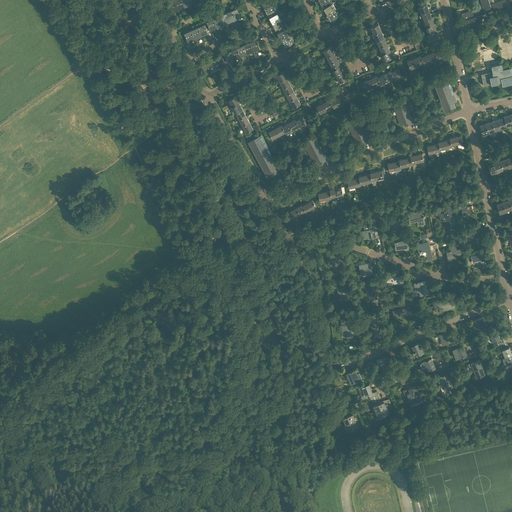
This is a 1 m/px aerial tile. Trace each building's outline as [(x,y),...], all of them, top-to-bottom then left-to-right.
[(177,10),(184,7),(181,0),(175,0),(174,1),(177,10)] [(323,8),(327,14),(334,10),(336,9),(333,4),(336,2),(334,0),(325,5),(326,7),(323,8)] [(484,12),(485,13),(511,4),(511,0),(480,0),(483,9),(481,10),(482,13),(484,12)] [(170,12),(177,10),(174,1),(167,4),(170,12)] [(273,3),(264,7),(267,14),(270,12),(271,14),(277,11),(279,10),(281,9),(280,6),(276,8),(273,3)] [(418,6),(421,13),(429,10),(426,3),(418,6)] [(232,10),(235,19),(242,16),(238,8),(232,10)] [(480,14),(482,13),(481,10),(479,10),(478,8),(461,14),(466,28),(482,22),(480,14)] [(229,22),(235,19),(232,10),(225,13),(229,22)] [(279,10),(277,11),(271,14),(272,16),(269,17),(272,23),(280,19),(278,16),(282,15),(279,10)] [(338,16),(334,10),(327,14),(330,20),(333,19),(334,21),(340,17),(339,15),(338,16)] [(431,17),(429,10),(421,13),(423,20),(431,17)] [(223,24),(229,22),(225,13),(219,16),(223,24)] [(216,27),(223,24),(219,16),(212,19),(216,27)] [(431,17),(423,20),(426,26),(434,24),(432,19),(433,18),(433,17),(431,17)] [(210,30),(216,27),(212,19),(206,21),(207,23),(210,30)] [(278,28),(279,29),(285,26),(284,25),(283,25),(280,19),(272,23),(275,29),(278,28)] [(210,30),(207,23),(205,25),(204,24),(197,27),(201,36),(208,33),(207,31),(210,30)] [(426,26),(429,33),(436,30),(435,26),(436,25),(435,23),(434,24),(426,26)] [(373,33),(381,30),(378,24),(370,27),(373,33)] [(286,28),(285,26),(279,29),(280,32),(277,33),(280,39),(288,35),(285,29),(286,28)] [(194,39),(201,36),(197,27),(191,30),(194,39)] [(188,42),(194,39),(191,30),(184,33),(188,42)] [(384,37),(381,30),(373,33),(376,40),(384,37)] [(436,31),(436,30),(429,33),(431,40),(439,38),(437,33),(438,32),(438,30),(436,31)] [(285,47),(287,46),(294,42),(293,40),(295,39),(292,33),(288,35),(280,39),(283,45),(284,45),(285,47)] [(376,40),(379,47),(387,43),(385,39),(386,38),(385,37),(384,37),(376,40)] [(259,38),(249,42),(253,51),(255,50),(256,52),(260,50),(258,44),(261,43),(259,38)] [(247,54),(253,51),(249,42),(243,45),(247,54)] [(387,44),(387,43),(379,47),(382,53),(390,50),(388,46),(389,45),(388,43),(387,44)] [(240,56),(247,54),(243,45),(237,48),(240,56)] [(326,56),(334,52),(331,46),(323,50),(326,56)] [(234,59),(240,56),(237,48),(230,50),(234,59)] [(435,51),(438,60),(439,60),(439,62),(446,59),(444,54),(445,54),(443,48),(435,51)] [(227,62),(234,59),(230,50),(224,53),(225,56),(227,62)] [(390,50),(382,53),(385,60),(393,57),(391,52),(392,52),(391,50),(390,51),(390,50)] [(438,60),(435,51),(434,51),(430,53),(429,52),(427,53),(431,62),(437,59),(438,60)] [(337,59),(334,52),(326,56),(330,63),(337,59)] [(424,64),(431,62),(427,53),(428,54),(423,56),(422,54),(421,55),(424,64)] [(424,65),(424,64),(421,55),(416,58),(415,56),(413,57),(417,66),(424,63),(424,65)] [(222,56),(215,59),(219,68),(226,65),(225,63),(227,62),(225,56),(222,57),(222,56)] [(411,58),(412,59),(407,61),(410,69),(417,66),(413,57),(411,58)] [(212,71),(219,68),(215,59),(208,62),(212,71)] [(330,63),(333,69),(340,66),(338,61),(339,61),(338,59),(337,59),(330,63)] [(205,74),(212,71),(208,62),(201,65),(205,74)] [(511,66),(503,69),(501,64),(491,66),(492,72),(481,74),(483,85),(491,84),(491,85),(491,84),(498,83),(499,83),(499,82),(501,81),(502,85),(511,83),(511,66)] [(340,66),(333,69),(336,76),(343,72),(341,68),(342,67),(342,65),(340,66)] [(401,76),(400,74),(398,69),(393,71),(392,70),(391,70),(395,79),(401,76)] [(394,80),(395,79),(391,70),(390,70),(391,71),(386,73),(385,72),(384,72),(384,74),(387,81),(394,78),(394,80)] [(279,81),(288,77),(287,75),(286,76),(283,71),(276,75),(279,81)] [(343,72),(336,76),(339,83),(347,79),(344,74),(346,74),(345,72),(343,73),(343,72)] [(377,75),(381,84),(387,81),(384,74),(379,76),(378,75),(377,75)] [(381,84),(377,75),(372,78),(371,77),(370,77),(374,86),(380,83),(381,84)] [(288,77),(279,81),(283,88),(291,83),(290,82),(289,82),(287,78),(288,77)] [(367,89),(374,86),(370,77),(368,78),(368,80),(363,82),(367,89)] [(447,82),(435,86),(444,109),(454,105),(453,101),(456,100),(454,95),(452,95),(447,82)] [(283,88),(283,89),(286,95),(293,91),(291,86),(292,85),(291,83),(283,88)] [(293,91),(286,95),(290,101),(297,97),(294,93),(296,92),(295,90),(293,91)] [(343,94),(347,103),(354,99),(350,92),(345,94),(344,93),(343,94)] [(337,97),(336,97),(340,105),(346,101),(347,103),(343,94),(338,96),(338,95),(336,96),(337,97)] [(228,100),(232,107),(239,103),(240,102),(240,100),(238,101),(236,96),(228,100)] [(298,97),(297,97),(290,101),(293,108),(300,104),(298,99),(299,98),(298,97)] [(329,99),(330,101),(333,108),(340,105),(336,97),(332,100),(331,98),(329,99)] [(333,108),(330,101),(329,99),(325,102),(324,100),(322,101),(326,110),(333,107),(333,108)] [(395,110),(407,106),(404,99),(403,99),(396,102),(393,103),(395,106),(394,106),(395,110)] [(320,113),(326,110),(322,101),(320,102),(321,104),(316,106),(320,113)] [(241,107),(239,103),(232,107),(235,113),(244,109),(243,107),(241,107)] [(395,110),(398,117),(409,113),(407,106),(395,110)] [(239,120),(246,116),(244,111),(245,111),(244,109),(235,113),(239,120)] [(408,125),(411,123),(410,121),(412,120),(409,113),(398,117),(399,121),(400,121),(401,124),(404,123),(404,125),(405,126),(408,125)] [(247,115),(246,116),(239,120),(242,126),(251,122),(249,122),(247,118),(248,117),(247,115)] [(504,117),(507,126),(511,124),(511,122),(510,115),(503,116),(504,117)] [(302,117),(297,120),(296,118),(295,119),(299,128),(306,124),(302,117)] [(504,117),(497,119),(500,129),(507,127),(507,126),(504,117)] [(351,130),(362,125),(359,118),(358,119),(349,123),(350,126),(349,126),(351,130)] [(299,128),(295,119),(290,122),(289,120),(288,121),(289,123),(288,123),(292,130),(298,127),(299,128)] [(497,119),(491,121),(494,131),(500,129),(497,119)] [(491,121),(486,123),(488,133),(494,131),(491,121)] [(252,123),(251,122),(242,126),(245,132),(244,133),(246,137),(252,133),(250,130),(253,129),(250,124),(252,123)] [(292,130),(288,123),(284,125),(283,124),(281,125),(286,133),(287,135),(293,132),(292,130)] [(479,125),(480,128),(482,134),(488,133),(486,123),(479,125)] [(286,133),(281,125),(277,127),(276,126),(274,127),(279,136),(285,132),(286,133)] [(351,130),(354,137),(365,132),(362,125),(351,130)] [(272,139),(279,136),(274,127),(272,128),(273,129),(268,132),(272,139)] [(364,144),(368,142),(367,139),(368,139),(365,132),(354,137),(355,141),(356,140),(357,144),(360,142),(361,144),(361,145),(364,144)] [(259,135),(248,141),(267,176),(276,171),(274,167),(278,165),(275,160),(273,161),(259,135)] [(305,146),(307,150),(318,144),(315,138),(305,143),(306,146),(305,146)] [(307,150),(311,157),(322,151),(318,144),(307,150)] [(325,158),(322,151),(311,157),(312,160),(313,160),(315,163),(317,162),(318,163),(319,164),(322,162),(325,161),(324,158),(325,158)] [(506,159),(500,161),(503,170),(509,168),(506,159)] [(500,161),(494,162),(497,172),(503,170),(500,161)] [(488,164),(489,168),(491,174),(497,172),(494,162),(488,164)] [(312,200),(307,203),(311,209),(316,206),(312,200)] [(508,200),(502,202),(505,211),(511,209),(508,200)] [(463,215),(470,213),(472,213),(473,213),(471,205),(465,206),(464,201),(458,203),(459,208),(461,208),(463,215)] [(496,204),(497,207),(499,213),(505,211),(502,202),(496,204)] [(302,206),(305,211),(305,212),(311,209),(307,203),(302,206)] [(301,205),(296,208),(300,214),(305,211),(302,206),(301,205)] [(439,213),(440,220),(446,219),(446,218),(446,217),(452,216),(453,218),(450,205),(443,206),(444,212),(439,213)] [(296,208),(291,211),(295,217),(300,214),(296,208)] [(289,220),(295,217),(291,211),(285,214),(289,220)] [(410,222),(417,220),(418,224),(424,223),(423,217),(423,215),(422,211),(408,214),(410,222)] [(389,229),(391,228),(401,226),(399,216),(386,218),(389,229)] [(368,223),(369,225),(363,226),(364,230),(361,231),(363,237),(362,237),(362,238),(363,238),(363,239),(375,237),(375,233),(377,233),(375,222),(378,221),(378,218),(374,219),(375,221),(372,222),(372,221),(370,222),(371,222),(368,223)] [(465,230),(464,230),(465,236),(466,236),(466,235),(474,234),(475,238),(475,239),(479,238),(478,233),(480,232),(481,233),(480,227),(479,227),(480,227),(468,230),(467,229),(466,229),(466,230),(465,230)] [(407,239),(397,241),(396,241),(394,241),(396,249),(404,248),(404,249),(408,248),(407,239)] [(429,241),(416,244),(420,258),(427,257),(427,260),(432,259),(429,241)] [(449,251),(446,252),(448,259),(461,256),(460,249),(456,249),(455,246),(449,247),(449,250),(449,251)] [(471,255),(472,261),(480,259),(480,261),(481,261),(483,267),(489,266),(486,257),(485,254),(485,253),(482,254),(482,253),(478,254),(478,255),(474,255),(473,255),(473,256),(471,256),(471,255)] [(343,262),(341,254),(327,257),(327,259),(327,261),(327,260),(328,264),(332,263),(332,265),(343,262)] [(370,262),(359,265),(361,275),(372,272),(371,269),(370,269),(369,266),(370,266),(370,262)] [(385,274),(387,284),(388,286),(393,285),(393,284),(403,281),(403,282),(404,282),(402,275),(395,277),(394,272),(385,274)] [(416,292),(419,292),(420,296),(429,294),(428,289),(426,289),(426,287),(425,281),(417,283),(417,282),(416,282),(416,283),(414,283),(414,284),(415,288),(416,292)] [(341,283),(332,285),(332,289),(337,288),(339,297),(338,298),(339,299),(340,301),(344,300),(344,299),(348,298),(348,299),(346,286),(342,286),(341,283)] [(375,286),(367,288),(364,288),(365,292),(368,292),(370,301),(377,299),(376,299),(375,293),(376,293),(375,286)] [(439,301),(433,302),(434,306),(433,306),(434,307),(435,311),(440,310),(450,308),(448,299),(440,301),(440,300),(439,301)] [(400,306),(400,309),(392,311),(394,317),(404,315),(403,314),(411,312),(410,307),(407,308),(406,305),(400,306)] [(376,334),(377,337),(382,336),(380,325),(381,325),(380,319),(380,318),(379,318),(378,316),(373,317),(374,319),(371,320),(374,334),(376,334)] [(483,316),(473,320),(478,333),(484,330),(483,328),(487,327),(483,316)] [(349,323),(348,323),(347,319),(341,320),(342,324),(341,325),(342,325),(343,331),(342,331),(343,336),(345,335),(345,336),(346,336),(346,335),(352,334),(351,329),(351,328),(350,328),(349,323)] [(496,340),(497,342),(498,345),(504,342),(503,339),(501,340),(497,331),(493,333),(493,332),(485,335),(489,339),(491,338),(492,342),(496,340)] [(444,332),(439,334),(441,341),(440,341),(442,346),(446,344),(446,343),(455,339),(452,332),(445,335),(444,332)] [(418,343),(412,346),(414,352),(413,353),(414,356),(423,352),(421,346),(419,347),(418,343)] [(463,345),(456,348),(454,349),(456,354),(455,354),(457,358),(466,355),(468,357),(474,355),(473,351),(466,354),(463,345)] [(507,348),(505,345),(499,348),(500,350),(501,350),(505,358),(511,354),(509,347),(507,348)] [(511,354),(505,358),(502,358),(506,368),(508,367),(508,365),(511,362),(511,354)] [(386,356),(376,360),(380,369),(389,366),(390,369),(394,367),(390,358),(387,359),(386,356)] [(424,360),(420,362),(422,368),(426,367),(428,370),(435,367),(431,358),(425,361),(424,360)] [(477,360),(475,358),(469,360),(470,363),(468,364),(471,371),(474,371),(482,367),(479,359),(477,360)] [(485,374),(482,367),(474,371),(476,377),(485,374)] [(395,382),(400,380),(401,384),(404,383),(411,381),(410,377),(409,375),(404,377),(402,371),(398,372),(397,369),(391,371),(392,374),(392,375),(395,382)] [(347,373),(351,383),(361,379),(359,373),(357,374),(355,370),(347,373)] [(434,372),(436,377),(437,379),(438,380),(440,379),(442,383),(450,380),(447,372),(445,373),(444,371),(438,373),(438,371),(434,372)] [(453,387),(450,380),(442,383),(435,386),(436,388),(438,387),(439,388),(440,388),(442,391),(443,391),(445,396),(451,393),(449,389),(453,387)] [(413,386),(412,383),(406,386),(407,389),(408,388),(410,392),(407,393),(408,397),(419,393),(415,385),(413,386)] [(376,398),(379,397),(376,391),(372,393),(369,384),(362,387),(358,388),(360,394),(364,392),(365,396),(368,394),(370,398),(375,396),(376,398)] [(421,400),(419,393),(408,397),(412,405),(415,404),(414,403),(421,400)] [(370,398),(373,406),(373,405),(376,412),(389,407),(386,401),(384,402),(381,403),(379,397),(376,398),(375,396),(370,398)] [(392,408),(389,399),(389,400),(386,401),(389,407),(376,412),(375,412),(377,418),(379,418),(379,417),(388,413),(387,410),(392,408)] [(345,424),(355,420),(353,414),(351,415),(348,409),(339,413),(342,419),(341,419),(345,424)] [(357,426),(355,420),(345,424),(344,425),(347,430),(357,426)]
